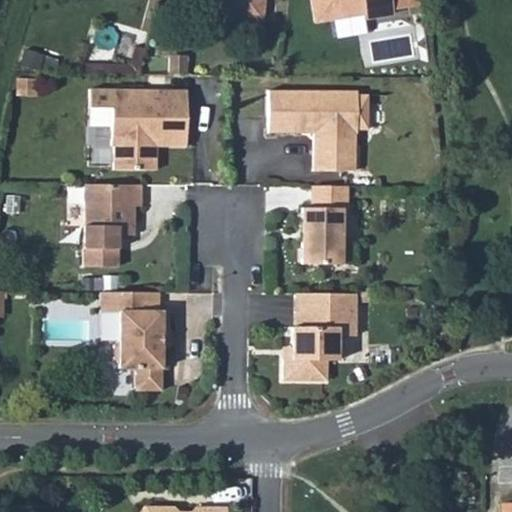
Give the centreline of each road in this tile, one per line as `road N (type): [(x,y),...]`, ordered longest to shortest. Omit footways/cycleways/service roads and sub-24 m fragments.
road 1 (residential): [(511,366),(471,367),(344,423),(267,439)]
road 2 (residential): [(231,439),(235,208)]
road 3 (residential): [(231,439),(0,440)]
